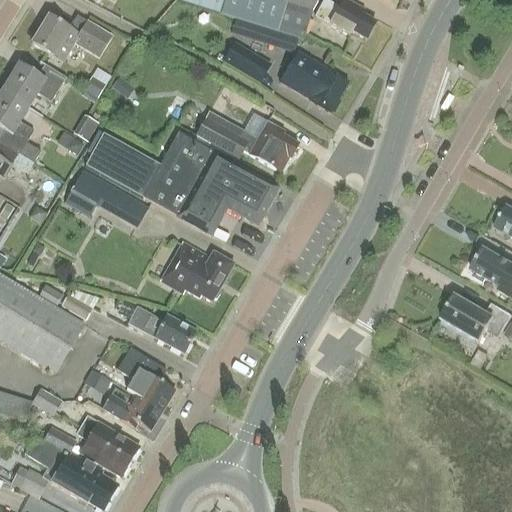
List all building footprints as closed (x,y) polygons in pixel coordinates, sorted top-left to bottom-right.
[(177,0),(177,1),(298,40),(317,5),(300,0),(177,0)] [(367,43),(377,26),(362,17),(365,13),(345,2),(340,10),(326,2),(317,19),(350,39),(353,34),(367,43)] [(49,20),(32,47),(53,60),(53,59),(64,66),(76,46),(100,61),(113,40),(87,25),(79,39),(69,33),(70,32),(49,20)] [(298,41),(298,40),(259,29),(255,42),(293,55),(298,41)] [(259,87),(271,67),(235,46),(223,65),(259,87)] [(280,85),(310,103),(310,104),(329,115),(331,113),(333,115),(339,105),(337,103),(347,86),(298,57),(280,85)] [(3,95),(27,111),(36,96),(50,105),(65,81),(43,67),(36,79),(19,69),(3,95)] [(98,101),(106,88),(92,79),(84,92),(98,101)] [(40,154),(26,145),(33,133),(19,125),(27,111),(3,95),(1,98),(0,97),(0,130),(5,134),(0,142),(0,146),(23,160),(32,166),(40,154)] [(208,116),(196,139),(238,161),(243,153),(280,175),(289,162),(291,160),(294,161),(298,153),(296,149),(298,147),(283,139),(285,135),(267,125),(257,142),(208,116)] [(73,136),(87,145),(98,126),(84,118),(73,136)] [(160,168),(102,137),(85,169),(212,239),(227,211),(246,221),(251,223),(255,223),(259,222),(262,220),(265,215),(278,191),(178,136),(160,168)] [(0,178),(4,181),(14,166),(18,158),(0,146),(0,178)] [(23,160),(18,168),(27,174),(32,166),(23,160)] [(78,171),(60,203),(87,219),(106,187),(78,171)] [(148,211),(123,197),(113,215),(137,229),(148,211)] [(511,212),(506,209),(494,232),(497,234),(496,236),(497,238),(507,244),(510,243),(511,241),(511,212)] [(220,297),(218,294),(233,267),(213,256),(210,260),(182,245),(161,284),(183,296),(184,293),(199,301),(200,298),(212,305),(213,303),(217,303),(220,297)] [(486,281),(501,290),(498,294),(511,302),(511,269),(483,253),(471,273),(476,276),(473,280),(483,286),(486,281)] [(0,344),(55,377),(84,328),(0,278),(0,344)] [(56,310),(63,298),(45,287),(38,299),(56,310)] [(61,308),(85,323),(92,312),(68,297),(61,308)] [(493,308),(490,313),(487,318),(455,300),(441,324),(481,347),(487,335),(498,341),(511,319),(493,308)] [(128,327),(155,341),(183,356),(195,334),(168,320),(165,325),(136,311),(128,327)] [(511,325),(510,324),(502,337),(511,342),(511,325)] [(127,394),(134,399),(162,415),(174,394),(160,386),(167,375),(130,353),(117,374),(133,384),(127,394)] [(511,416),(426,368),(394,423),(495,480),(502,468),(511,473),(511,471),(511,416)] [(106,395),(112,385),(92,374),(86,384),(106,395)] [(110,398),(112,399),(104,412),(121,423),(120,423),(134,432),(137,427),(150,435),(162,415),(134,399),(128,409),(124,407),(129,399),(115,391),(110,398)] [(52,419),(61,404),(41,392),(32,407),(52,419)] [(30,405),(0,395),(0,417),(24,425),(30,405)] [(122,480),(140,450),(98,425),(97,426),(87,420),(77,437),(87,443),(79,455),(90,462),(109,474),(109,473),(122,480)] [(102,511),(116,489),(101,479),(101,476),(69,457),(75,447),(51,432),(44,445),(37,441),(26,458),(48,471),(44,478),(30,471),(27,476),(20,472),(12,487),(39,501),(48,483),(86,505),(87,503),(102,511)]
